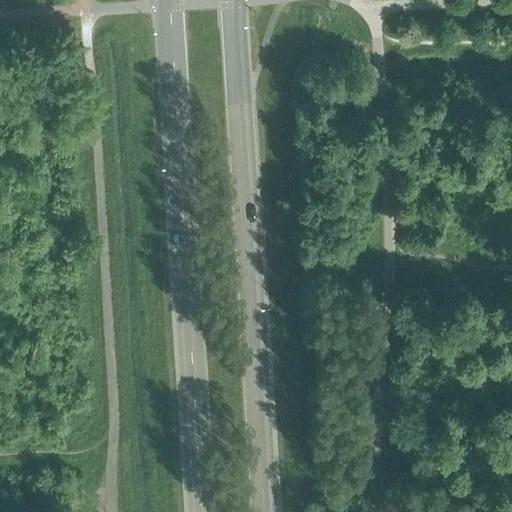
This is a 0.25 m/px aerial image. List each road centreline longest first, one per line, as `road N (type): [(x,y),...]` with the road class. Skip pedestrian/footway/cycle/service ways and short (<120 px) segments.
road 1 (secondary): [(164,0),(200,511)]
road 2 (secondary): [(265,511),(233,0)]
road 3 (unknown): [(511,255),(387,245)]
